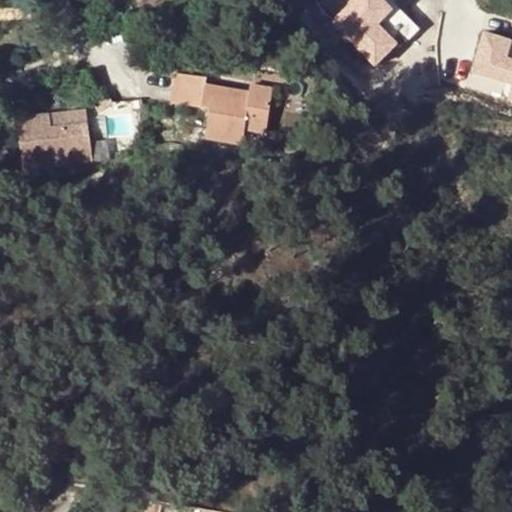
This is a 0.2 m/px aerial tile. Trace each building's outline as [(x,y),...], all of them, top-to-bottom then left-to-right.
[(386,5),(381,0),(330,0),(355,32),(366,24),(364,21),(386,5)] [(511,99),(511,38),(480,32),(468,91),(511,99)] [(206,79),(175,75),(171,107),(203,110),(205,94),(205,87),(206,79)] [(251,85),(251,92),(249,101),(213,96),(211,111),(208,138),(242,143),(244,129),(267,131),(272,88),(251,85)] [(251,92),(205,87),(205,94),(213,96),(249,101),(251,92)] [(203,110),(211,111),(213,96),(205,94),(203,110)] [(107,106),(110,135),(136,133),(133,104),(107,106)] [(86,113),(52,116),(53,128),(87,126),(86,113)] [(53,128),(52,116),(16,118),(20,168),(89,163),(87,126),(53,128)] [(226,511),(227,509),(164,495),(160,511),(226,511)]
